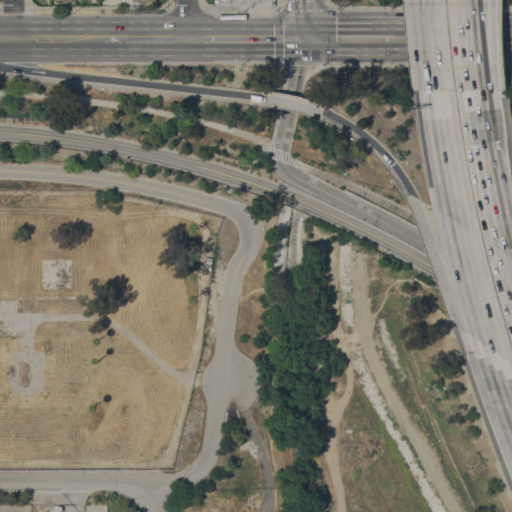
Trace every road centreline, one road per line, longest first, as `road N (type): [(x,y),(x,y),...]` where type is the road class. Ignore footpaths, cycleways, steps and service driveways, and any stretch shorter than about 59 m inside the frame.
road 1 (motorway): [(426,0),(443,142),(483,321)]
road 2 (track): [(455,511),(367,341),(358,255)]
road 3 (motorway): [(0,64),(259,96)]
road 4 (motorway): [(511,282),(477,107)]
road 5 (motorway): [(326,112),(386,155),(434,247)]
